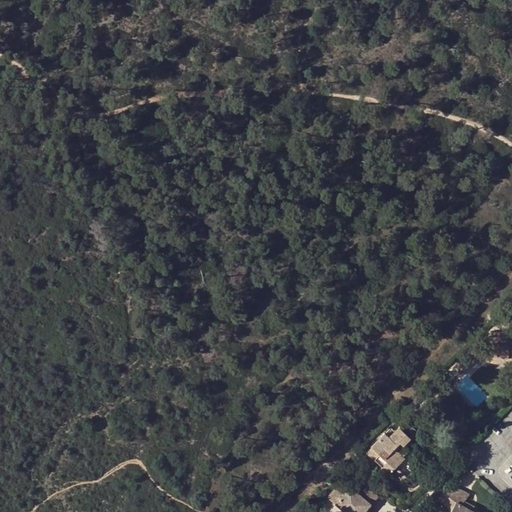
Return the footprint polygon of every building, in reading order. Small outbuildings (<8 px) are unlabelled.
[(488,346),(488,350),(487,363),(488,363),(495,364),(499,357),(507,358),(511,366),(511,365),(511,333),(489,331),(488,340),(491,343),(488,346)] [(471,358),(475,361),(479,362),(481,349),(473,348),(466,355),(470,359),(471,358)] [(488,350),(481,349),(479,362),(487,363),(488,350)] [(461,374),(475,361),(471,358),(470,359),(466,355),(454,366),(461,374)] [(499,357),(495,364),(511,366),(507,358),(499,357)] [(410,426),(405,432),(410,438),(417,431),(410,426)] [(410,438),(405,432),(399,427),(390,436),(385,432),(371,446),(387,462),(381,466),(389,474),(393,471),(404,459),(394,448),(401,442),(404,445),(410,438)] [(408,476),(398,466),(393,471),(403,481),(408,476)] [(343,480),(336,487),(344,494),(335,504),(343,511),(363,511),(364,511),(377,496),(366,487),(359,495),(343,480)] [(455,505),(451,511),(474,511),(462,505),(465,501),(469,494),(454,486),(445,495),(455,505)] [(344,494),(336,487),(327,497),(335,504),(344,494)] [(440,501),(451,511),(455,505),(445,495),(440,501)] [(474,511),(478,507),(465,501),(462,505),(474,511)]
